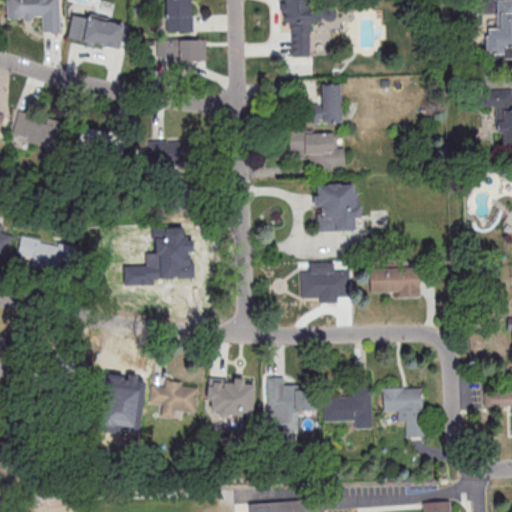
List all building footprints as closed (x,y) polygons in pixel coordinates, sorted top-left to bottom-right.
[(6,0),(7,18),(20,18),(20,17),(23,17),(23,21),(32,21),(32,16),(42,16),(42,32),(51,31),(52,34),(61,33),(59,0),(6,0)] [(165,0),(166,31),(191,31),(191,0),(165,0)] [(282,0),(282,39),(308,39),(308,22),(319,22),(318,0),(282,0)] [(497,0),(511,0),(511,47),(504,48),(505,55),(486,56),(485,36),(488,36),(488,28),(498,28),(497,13),(498,12),(498,6),(497,0)] [(123,21),(71,13),(67,40),(119,48),(123,21)] [(205,39),(156,39),(156,60),(205,60),(205,39)] [(341,122),(340,83),(321,83),(321,104),(303,104),(303,122),(341,122)] [(511,90),(478,91),(479,108),(497,107),(498,146),(511,145),(511,90)] [(59,124),(20,110),(11,135),(50,149),(59,124)] [(79,125),(122,133),(127,136),(122,162),(73,152),(79,125)] [(337,171),(337,131),(289,131),(289,152),(308,152),(308,171),(337,171)] [(200,140),(201,162),(190,162),(190,169),(166,170),(166,166),(150,166),(149,141),(168,140),(168,142),(200,140)] [(316,231),(357,230),(356,183),(315,184),(316,231)] [(0,231),(13,235),(5,258),(0,256),(0,223),(2,224),(0,231)] [(21,235),(17,254),(32,257),(30,267),(56,272),(56,269),(71,272),(77,247),(58,243),(57,246),(40,242),(41,239),(21,235)] [(418,268),(369,268),(369,294),(418,294),(418,268)] [(350,269),(299,271),(300,292),(351,290),(350,269)] [(56,353),(76,355),(73,383),(53,380),(52,388),(24,385),(26,376),(23,375),(24,362),(55,366),(56,353)] [(511,391),(511,368),(511,367),(511,406),(485,407),(484,392),(511,391)] [(100,374),(114,376),(113,381),(139,384),(135,407),(108,403),(106,416),(94,414),(100,374)] [(255,385),(253,414),(242,413),(242,417),(227,416),(225,418),(220,418),(218,415),(218,411),(210,411),(211,401),(206,401),(208,377),(227,378),(227,383),(233,383),(233,378),(244,379),(244,384),(255,385)] [(267,377),(267,431),(298,431),(298,410),(314,410),(314,384),(300,384),(300,392),(285,392),(285,377),(267,377)] [(198,387),(195,412),(175,409),(173,418),(161,416),(163,404),(148,402),(151,384),(165,386),(166,379),(183,381),(182,385),(198,387)] [(371,387),(372,428),(355,429),(354,420),(324,421),(324,397),(353,396),(353,388),(371,387)] [(382,388),(383,412),(397,412),(398,421),(406,420),(407,437),(425,436),(423,388),(403,388),(403,387),(382,388)] [(0,489),(20,495),(27,469),(0,462),(0,489)] [(249,505),(249,511),(451,511),(450,501),(423,503),(423,511),(323,511),(323,506),(308,507),(307,500),(249,505)]
